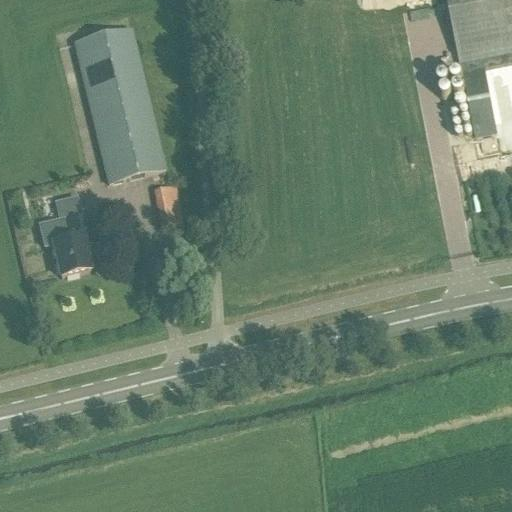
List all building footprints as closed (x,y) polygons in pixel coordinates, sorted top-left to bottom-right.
[(511,0),(449,0),(477,142),(511,135),(511,0)] [(131,35),(75,48),(109,189),(164,175),(131,35)] [(155,195),(158,211),(178,207),(175,191),(155,195)] [(59,225),(39,229),(44,251),(46,251),(53,249),(61,282),(91,275),(85,249),(97,246),(91,220),(82,222),(77,201),(55,206),(59,225)] [(15,246),(37,241),(35,233),(13,239),(15,246)] [(39,243),(16,246),(20,284),(43,282),(39,243)]
